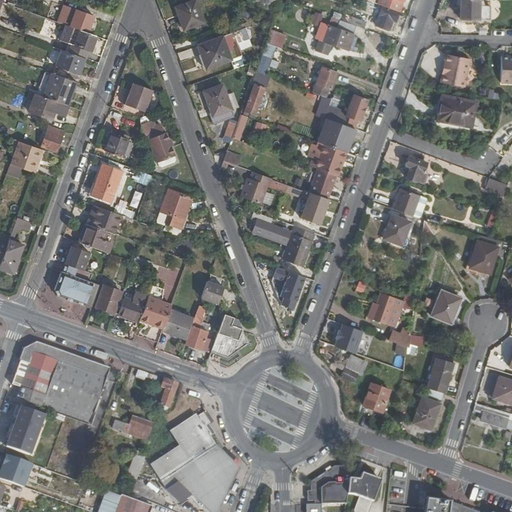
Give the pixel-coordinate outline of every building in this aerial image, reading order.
[(193,0),(175,6),(184,28),(203,21),(195,0),(193,0)] [(379,0),(378,4),(383,6),(399,12),(403,0),(379,0)] [(478,0),(459,0),(459,19),(488,20),(489,6),(478,5),(478,0)] [(395,22),(399,12),(383,6),(376,25),(389,30),(392,21),(395,22)] [(82,29),(89,32),(96,16),(80,10),(76,19),(67,16),(65,23),(82,29)] [(318,25),(322,14),(315,11),(311,23),(318,25)] [(354,17),(351,23),(363,28),(366,22),(354,17)] [(347,50),(352,35),(327,26),(318,50),(326,53),(330,43),(347,50)] [(82,29),(75,45),(91,50),(96,35),(89,32),(82,29)] [(287,36),(270,31),(266,42),(271,44),(282,48),(287,36)] [(206,52),(211,67),(241,55),(236,42),(240,40),(238,36),(234,37),(232,32),(197,45),(200,54),(206,52)] [(266,42),(262,53),(267,55),(271,44),(266,42)] [(84,57),(61,49),(55,65),(78,73),(84,57)] [(206,68),(211,67),(206,52),(200,54),(206,68)] [(442,70),(440,80),(463,85),(469,59),(445,53),(443,62),(445,63),(444,71),(442,70)] [(511,58),(511,59),(511,56),(501,56),(501,82),(511,81),(511,58)] [(323,66),(313,92),(324,97),(328,88),(331,88),(337,72),(323,66)] [(43,96),(68,105),(76,80),(51,71),(43,96)] [(128,97),(125,96),(122,103),(143,110),(151,89),(133,82),(130,90),(128,97)] [(216,123),(234,115),(222,84),(204,91),(216,123)] [(245,110),(254,114),(257,107),(259,108),(264,105),(266,99),(265,96),(261,95),(264,87),(254,84),(245,110)] [(43,96),(35,93),(29,110),(52,119),(55,112),(64,115),(68,105),(43,96)] [(437,118),(436,117),(434,126),(468,133),(474,103),(442,97),(437,118)] [(323,113),(328,103),(321,99),(316,110),(323,113)] [(353,128),(361,131),(365,119),(328,105),(323,117),(330,120),(353,128)] [(248,116),(240,114),(235,129),(243,131),(248,116)] [(154,117),(141,122),(142,140),(150,137),(158,160),(160,164),(162,166),(176,161),(177,158),(176,154),(167,131),(166,131),(163,122),(157,124),(154,117)] [(330,120),(322,143),(345,152),(353,128),(330,120)] [(264,132),(267,124),(256,121),(254,129),(264,132)] [(57,151),(65,130),(49,125),(41,146),(57,151)] [(105,150),(122,156),(128,139),(111,133),(105,150)] [(41,149),(20,141),(11,165),(20,168),(33,172),(41,149)] [(345,152),(322,143),(317,158),(312,157),(309,165),(317,168),(336,174),(337,175),(340,167),(338,165),(340,158),(343,160),(345,152)] [(227,151),(224,160),(237,166),(240,156),(227,151)] [(409,157),(405,166),(409,167),(405,177),(421,183),(425,173),(423,172),(426,163),(409,157)] [(20,168),(11,165),(9,164),(6,173),(17,177),(20,168)] [(94,189),(112,195),(122,170),(103,164),(94,189)] [(336,174),(317,168),(309,190),(327,197),(336,174)] [(271,178),(253,171),(251,178),(247,177),(240,196),(261,203),(269,185),(271,178)] [(164,189),(168,181),(152,175),(149,183),(164,189)] [(302,189),(300,188),(271,178),(269,185),(299,196),(302,189)] [(507,185),(489,179),(486,187),(485,191),(503,197),(507,185)] [(180,229),(192,197),(169,189),(157,220),(180,229)] [(399,189),(392,209),(411,216),(419,219),(427,199),(419,196),(399,189)] [(329,199),(309,192),(300,218),(319,225),(329,199)] [(121,215),(97,206),(93,205),(89,216),(93,218),(91,224),(102,228),(107,230),(115,233),(121,215)] [(289,221),(291,214),(276,209),(273,215),(289,221)] [(383,239),(404,247),(413,224),(392,216),(383,239)] [(0,263),(0,268),(12,273),(22,245),(11,240),(15,232),(17,233),(20,228),(27,231),(30,223),(16,217),(7,243),(0,263)] [(301,267),(313,234),(293,227),(291,232),(256,219),(252,232),(286,245),(280,259),(301,267)] [(467,222),(466,229),(485,233),(487,226),(467,222)] [(87,223),(80,242),(107,252),(112,242),(103,238),(107,230),(102,228),(87,223)] [(467,268),(488,274),(496,247),(475,241),(467,268)] [(179,257),(186,259),(191,245),(188,244),(186,246),(184,245),(179,257)] [(57,296),(90,307),(99,284),(90,281),(93,273),(83,270),(89,252),(70,245),(64,262),(64,264),(54,290),(57,296)] [(177,290),(184,270),(182,269),(186,259),(179,257),(168,253),(167,255),(159,254),(157,260),(165,262),(164,263),(174,267),(167,286),(177,290)] [(293,311),(304,278),(276,268),(272,279),(284,283),(279,298),(282,299),(280,306),(293,311)] [(355,289),(362,292),(366,284),(359,280),(355,289)] [(225,287),(207,281),(200,300),(218,306),(225,287)] [(450,323),(460,298),(440,289),(429,314),(450,323)] [(96,306),(113,312),(119,296),(109,292),(106,298),(100,295),(96,306)] [(375,304),(369,320),(383,325),(393,299),(379,293),(375,304)] [(118,314),(136,321),(144,300),(136,296),(134,303),(123,299),(118,314)] [(147,298),(139,320),(163,328),(170,310),(171,306),(147,298)] [(366,319),(369,320),(375,304),(372,303),(366,319)] [(186,339),(184,343),(201,350),(207,332),(197,327),(204,308),(198,306),(193,319),(186,339)] [(163,328),(162,331),(186,339),(193,319),(170,310),(163,328)] [(247,342),(238,318),(224,313),(210,350),(227,356),(247,342)] [(335,339),(333,346),(352,353),(361,331),(341,324),(338,330),(337,330),(334,339),(335,339)] [(391,343),(406,348),(408,348),(409,343),(409,340),(394,335),(391,343)] [(46,406),(90,422),(108,371),(64,355),(31,344),(22,350),(11,382),(20,386),(17,396),(46,406)] [(436,358),(426,387),(443,393),(453,363),(436,358)] [(358,374),(348,369),(344,367),(339,377),(354,384),(358,374)] [(177,384),(149,374),(148,378),(162,383),(161,387),(165,388),(159,404),(169,408),(177,384)] [(511,404),(511,380),(499,377),(492,398),(511,404)] [(370,383),(362,404),(381,411),(389,390),(370,383)] [(413,423),(430,429),(439,404),(422,397),(413,423)] [(511,414),(475,403),(473,410),(483,414),(484,412),(511,420),(511,414)] [(156,465),(165,479),(162,480),(167,488),(182,502),(198,497),(215,511),(220,511),(236,467),(213,447),(216,444),(209,436),(212,433),(206,426),(210,422),(203,412),(174,432),(183,446),(156,465)] [(511,420),(484,412),(483,414),(481,419),(511,428),(511,420)] [(145,439),(151,423),(131,416),(125,432),(145,439)] [(9,448),(29,456),(39,427),(19,420),(9,448)] [(133,479),(143,453),(136,450),(126,476),(133,479)] [(35,465),(20,459),(17,467),(32,472),(35,465)] [(349,483),(350,467),(334,468),(332,469),(332,470),(328,473),(327,472),(311,482),(311,491),(309,491),(309,501),(317,501),(317,505),(321,504),(346,504),(347,497),(349,483)] [(372,506),(381,481),(362,473),(358,484),(349,483),(347,497),(354,498),(372,506)] [(34,491),(22,487),(19,496),(31,501),(34,491)] [(104,489),(96,511),(148,511),(151,506),(104,489)] [(480,511),(457,503),(452,501),(425,491),(422,509),(425,510),(424,511),(480,511)]
